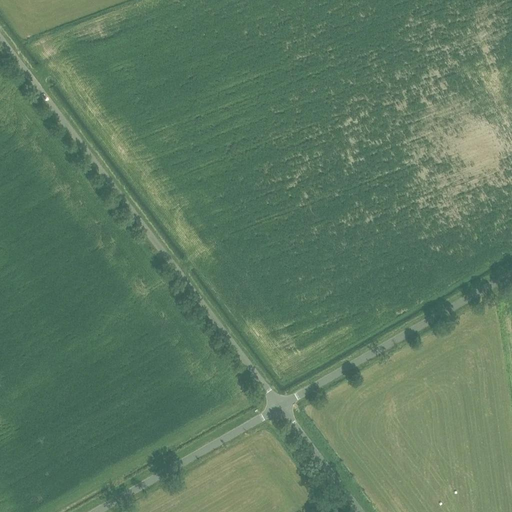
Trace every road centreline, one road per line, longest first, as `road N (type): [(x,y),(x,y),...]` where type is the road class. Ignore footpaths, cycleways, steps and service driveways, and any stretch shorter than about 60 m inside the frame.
road 1 (unclassified): [(281,404),(0,36)]
road 2 (unclassified): [(281,404),(511,274)]
road 3 (unclassified): [(94,511),(281,404)]
road 4 (unclassified): [(362,511),(281,404)]
